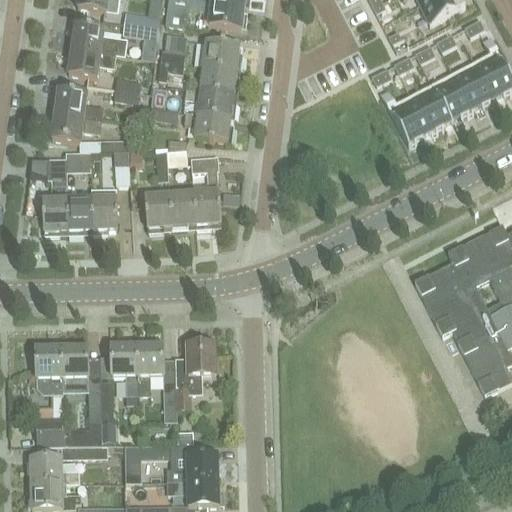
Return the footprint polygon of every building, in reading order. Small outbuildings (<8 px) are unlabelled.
[(105,16),(107,0),(77,0),(76,12),(105,16)] [(165,32),(186,35),(187,25),(190,26),(199,18),(200,16),(209,17),(207,30),(246,35),(248,19),(245,18),(247,10),(210,6),(169,0),(165,32)] [(210,0),(210,6),(247,10),(249,10),(250,0),(210,0)] [(377,0),(369,4),(373,12),(382,7),(378,0),(377,0)] [(440,0),(413,0),(419,11),(440,0)] [(458,0),(440,0),(419,11),(429,31),(465,12),(458,0)] [(373,12),(377,20),(386,15),(382,7),(373,12)] [(352,17),(364,51),(382,45),(369,10),(352,17)] [(125,16),(124,27),(147,30),(149,19),(125,16)] [(472,30),(477,39),(485,35),(480,25),(472,30)] [(147,30),(124,27),(122,38),(146,41),(147,30)] [(74,29),(71,53),(115,59),(124,61),(126,43),(101,40),(102,33),(74,29)] [(472,30),(465,34),(470,43),(477,39),(472,30)] [(392,50),(402,45),(398,38),(388,43),(392,50)] [(167,39),(165,55),(162,55),(161,66),(184,69),(187,41),(167,39)] [(449,54),(456,50),(452,40),(444,45),(449,54)] [(448,83),(394,111),(388,98),(381,101),(409,154),(511,99),(511,87),(490,45),(483,48),(490,61),(448,83)] [(436,49),(441,58),(449,54),(444,45),(436,49)] [(205,46),(202,71),(239,75),(242,51),(205,46)] [(428,65),(435,61),(430,52),(423,56),(428,65)] [(113,73),(115,59),(71,53),(67,78),(96,82),(97,71),(113,73)] [(428,65),(423,56),(415,60),(420,69),(428,65)] [(401,67),(406,76),(414,72),(409,63),(401,67)] [(182,79),(184,69),(161,66),(158,85),(167,86),(168,77),(182,79)] [(401,67),(394,71),(399,80),(406,76),(401,67)] [(202,71),(200,94),(237,98),(239,75),(202,71)] [(384,88),(392,84),(387,74),(379,78),(384,88)] [(340,89),(340,78),(321,78),(321,89),(340,89)] [(379,78),(371,82),(376,92),(384,88),(379,78)] [(115,93),(139,97),(141,86),(117,82),(115,93)] [(151,112),(164,114),(178,116),(179,104),(165,103),(166,93),(153,91),(151,112)] [(234,122),(237,98),(200,94),(186,92),(185,104),(198,106),(197,117),(234,122)] [(139,97),(115,93),(114,104),(138,108),(139,97)] [(84,109),(86,98),(57,94),(53,119),(82,122),(102,125),(104,112),(84,109)] [(178,116),(164,114),(151,112),(150,123),(177,126),(178,116)] [(195,129),(194,142),(231,146),(234,122),(197,117),(186,116),(184,128),(195,129)] [(50,142),(79,146),(80,136),(100,139),(102,125),(82,122),(53,119),(50,142)] [(114,156),(128,155),(135,155),(135,143),(101,144),(101,156),(114,156)] [(185,153),(166,155),(167,171),(187,169),(186,153),(185,153)] [(130,188),(128,155),(114,156),(115,169),(116,189),(130,188)] [(167,171),(166,155),(155,156),(157,185),(168,184),(167,171)] [(89,156),(79,157),(79,171),(90,171),(89,156)] [(211,231),(220,231),(215,172),(217,172),(216,159),(190,160),(191,174),(206,173),(207,194),(193,195),(196,232),(196,235),(211,234),(211,231)] [(67,201),(66,165),(48,166),(49,169),(47,169),(48,185),(51,185),(51,202),(42,202),(43,242),(60,242),(60,239),(69,238),(67,201)] [(91,195),(91,200),(92,238),(93,238),(93,241),(108,240),(108,237),(117,237),(116,200),(115,194),(91,195)] [(170,218),(172,234),(196,232),(193,195),(169,197),(170,218)] [(163,235),(172,234),(170,218),(169,197),(145,199),(148,239),(163,237),(163,235)] [(83,238),(92,238),(91,200),(67,201),(69,238),(69,241),(83,241),(83,238)] [(511,237),(507,240),(502,230),(448,258),(453,268),(415,288),(443,342),(452,337),(485,402),(511,387),(511,383),(507,373),(511,369),(511,360),(509,355),(511,353),(511,237)] [(137,351),(137,402),(151,401),(151,382),(163,381),(163,350),(162,350),(162,345),(148,345),(148,351),(137,351)] [(110,351),(111,382),(125,382),(125,402),(137,402),(137,351),(125,351),(125,346),(111,346),(112,351),(110,351)] [(61,352),(62,399),(75,399),(74,383),(88,383),(87,352),(86,352),(86,347),(74,347),(74,352),(61,352)] [(175,397),(176,415),(191,415),(191,400),(202,400),(201,381),(215,381),(214,349),(187,350),(187,365),(175,365),(175,397)] [(62,399),(61,352),(36,353),(36,383),(50,383),(50,400),(62,399)] [(101,428),(101,386),(88,387),(89,428),(101,428)] [(113,428),(112,399),(112,386),(101,386),(101,428),(113,428)] [(176,415),(175,397),(164,397),(164,416),(176,415)] [(67,440),(64,440),(64,426),(37,426),(38,453),(68,452),(67,440)] [(177,450),(193,450),(192,438),(176,438),(177,450)] [(77,464),(107,463),(107,451),(77,452),(77,464)] [(124,464),(141,464),(171,463),(170,451),(124,452),(124,464)] [(166,487),(218,487),(218,461),(186,461),(187,475),(166,475),(166,487)] [(30,464),(31,490),(66,490),(79,490),(79,477),(62,477),(61,463),(30,464)] [(125,480),(125,488),(140,488),(139,480),(125,480)] [(218,498),(218,487),(166,487),(167,500),(187,499),(187,511),(218,511),(219,511),(223,511),(223,498),(218,498)] [(66,501),(66,490),(31,490),(31,511),(75,511),(75,510),(81,510),(80,501),(66,501)]
